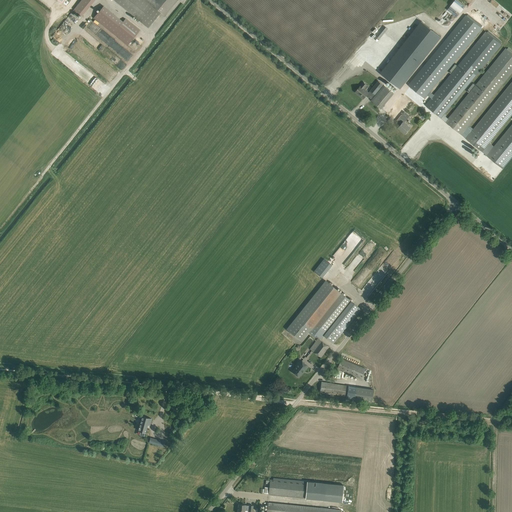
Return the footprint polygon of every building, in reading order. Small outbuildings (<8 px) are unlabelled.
[(81,0),(74,9),(82,16),(95,0),(94,0),(81,0)] [(114,0),(148,27),(160,12),(164,15),(173,4),(174,3),(174,2),(175,1),(175,0),(159,0),(160,2),(158,3),(154,0),(114,0)] [(103,6),(93,18),(128,45),(140,30),(125,18),(123,21),(103,6)] [(475,28),(481,32),(488,22),(476,15),(474,19),(479,23),(475,28)] [(421,21),(380,73),(400,89),(441,37),(421,21)] [(460,54),(446,43),(413,83),(431,98),(425,105),(482,152),(488,144),(496,134),(511,114),(511,81),(472,131),(467,127),(504,82),(511,72),(511,50),(508,48),(507,49),(505,48),(488,69),(448,118),(445,116),(446,115),(445,114),(502,45),(500,43),(502,42),(488,31),(487,33),(485,31),(468,53),(435,94),(430,90),(460,54)] [(107,80),(115,72),(112,69),(104,77),(107,80)] [(378,81),(370,91),(375,95),(383,85),(378,81)] [(368,93),(365,90),(368,86),(364,82),(360,86),(355,92),(364,99),(368,93)] [(394,93),(384,85),(371,101),(381,109),(394,93)] [(407,119),(402,115),(416,97),(407,90),(388,114),(396,121),(397,121),(401,125),(399,128),(405,133),(410,128),(404,123),(407,119)] [(503,169),(511,158),(511,123),(486,156),(503,169)] [(314,271),(322,277),(332,265),(324,259),(314,271)] [(316,338),(318,337),(321,340),(324,336),(334,344),(361,309),(325,280),(286,329),(301,341),(308,333),(315,338),(316,337),(316,338)] [(310,349),(321,358),(329,347),(318,338),(310,349)] [(341,359),(337,369),(334,375),(346,380),(349,374),(361,379),(365,369),(341,359)] [(292,371),(295,373),(299,377),(304,370),(304,371),(308,366),(300,360),(295,366),(296,366),(292,371)] [(320,392),(347,396),(349,386),(322,382),(320,392)] [(356,387),(349,386),(347,396),(347,399),(354,400),(354,399),(356,387)] [(372,402),(373,390),(356,387),(354,399),(354,400),(372,402)] [(144,436),(147,425),(150,426),(152,419),(142,417),(139,428),(137,427),(135,433),(144,436)] [(270,480),(269,494),(305,498),(324,500),(342,502),(344,485),(326,483),(307,481),(307,482),(273,478),(273,480),(270,480)] [(340,511),(341,510),(268,503),(266,511),(340,511)]
